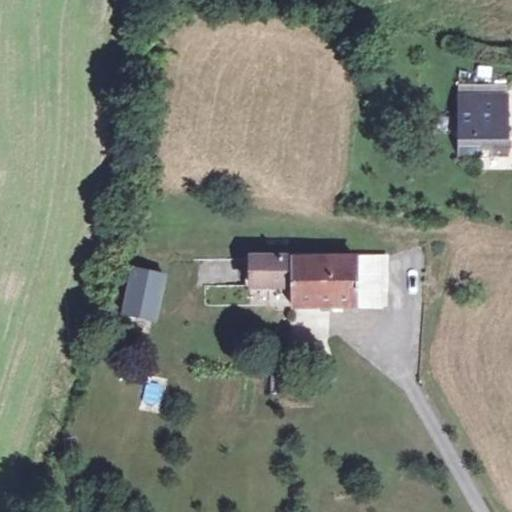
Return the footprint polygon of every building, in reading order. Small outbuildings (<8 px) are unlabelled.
[(499,78),(446,79),(446,94),(492,94),(492,107),(499,107),(499,78)] [(492,94),(446,94),(447,152),(472,151),(472,141),(481,141),(482,151),(499,150),(499,107),(492,107),(492,94)] [(472,141),(472,151),(482,151),(481,141),(472,141)] [(313,304),(313,254),(262,255),(261,240),(239,241),(241,304),(313,304)] [(313,304),(376,304),(376,253),(313,254),(313,304)] [(150,324),(150,323),(159,273),(120,264),(108,315),(150,324)]
